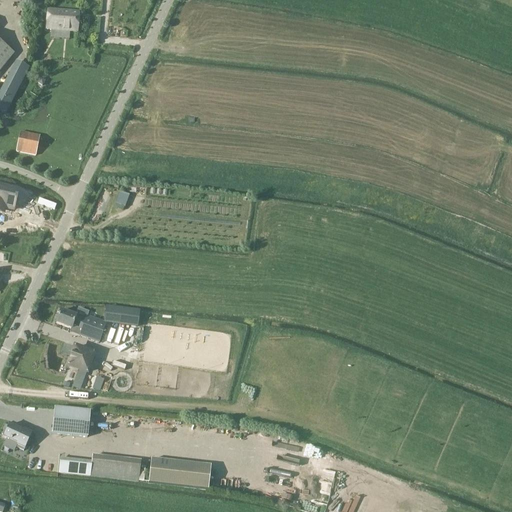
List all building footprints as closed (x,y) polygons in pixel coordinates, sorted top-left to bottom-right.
[(48,11),(47,31),(77,34),(79,14),(48,11)] [(0,71),(15,54),(0,42),(0,71)] [(16,63),(0,93),(0,99),(11,104),(28,69),(16,63)] [(0,113),(5,116),(11,104),(0,99),(0,113)] [(20,133),(17,153),(36,157),(40,137),(20,133)] [(0,209),(12,213),(16,193),(0,189),(0,209)] [(124,208),(129,196),(119,193),(115,204),(124,208)] [(105,308),(103,323),(137,328),(139,312),(105,308)] [(73,327),(82,330),(85,322),(75,319),(76,317),(60,312),(56,325),(71,330),(73,327)] [(106,324),(86,318),(85,322),(82,330),(79,337),(99,344),(106,324)] [(94,355),(75,348),(68,367),(79,371),(85,373),(86,374),(94,355)] [(72,387),(79,390),(85,373),(79,371),(72,387)] [(97,378),(93,389),(99,392),(104,381),(97,378)] [(87,439),(89,413),(54,410),(52,435),(87,439)] [(1,436),(3,436),(2,438),(17,445),(16,448),(23,452),(31,435),(24,431),(23,433),(8,426),(7,428),(5,427),(1,436)] [(90,477),(138,483),(140,462),(92,457),(92,463),(90,477)] [(60,460),(58,474),(90,477),(92,463),(60,460)] [(210,466),(151,460),(149,484),(207,490),(210,466)]
